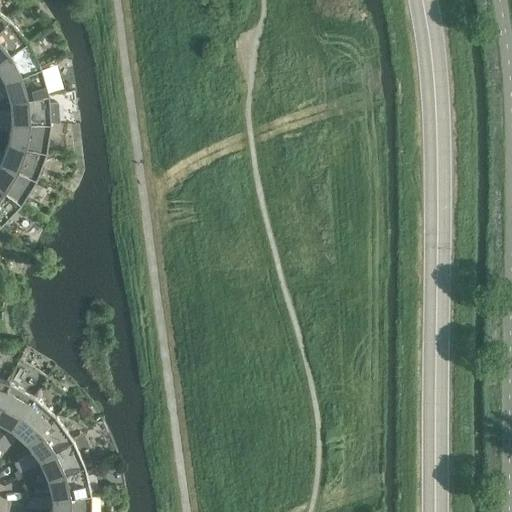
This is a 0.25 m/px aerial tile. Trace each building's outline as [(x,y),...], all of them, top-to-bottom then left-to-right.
[(0,10),(0,25),(8,17),(0,10)] [(8,17),(0,25),(0,57),(27,40),(8,17)] [(0,80),(40,65),(27,40),(0,57),(0,80)] [(40,65),(0,80),(0,90),(6,88),(9,99),(48,93),(40,65)] [(0,110),(0,119),(49,122),(58,122),(57,101),(48,102),(48,93),(9,99),(10,111),(0,110)] [(49,122),(0,119),(0,127),(9,128),(8,140),(45,150),(49,122)] [(0,150),(0,160),(35,178),(45,150),(8,140),(3,152),(0,150)] [(35,178),(0,160),(0,186),(20,202),(35,178)] [(0,221),(20,202),(0,186),(0,221)] [(0,378),(0,399),(8,381),(0,378)] [(8,381),(0,399),(0,420),(3,422),(0,426),(0,440),(33,395),(8,381)] [(33,395),(0,440),(0,447),(4,450),(17,432),(26,440),(55,414),(33,395)] [(71,436),(55,414),(26,440),(33,450),(14,461),(18,468),(71,436)] [(72,438),(71,436),(18,468),(22,476),(42,464),(47,476),(84,464),(72,438)] [(27,490),(28,499),(90,493),(84,464),(47,476),(49,488),(27,490)] [(90,511),(90,493),(28,499),(29,507),(51,505),(51,511),(90,511)]
